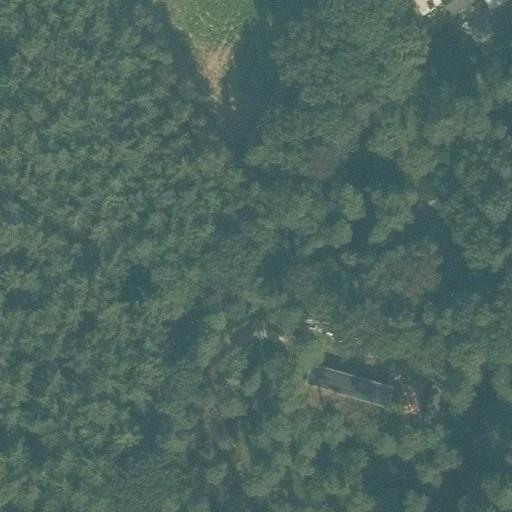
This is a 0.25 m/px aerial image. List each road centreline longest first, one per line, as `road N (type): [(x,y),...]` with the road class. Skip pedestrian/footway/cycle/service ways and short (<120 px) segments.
road 1 (track): [(107,511),(241,164),(340,0)]
road 2 (track): [(511,234),(457,511)]
